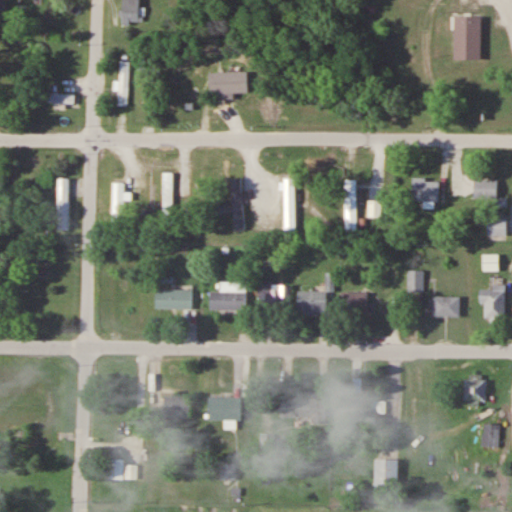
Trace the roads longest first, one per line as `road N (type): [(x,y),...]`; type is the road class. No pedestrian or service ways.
road 1 (residential): [(82,511),(98,0)]
road 2 (residential): [(511,350),(86,347)]
road 3 (residential): [(93,139),(511,141)]
